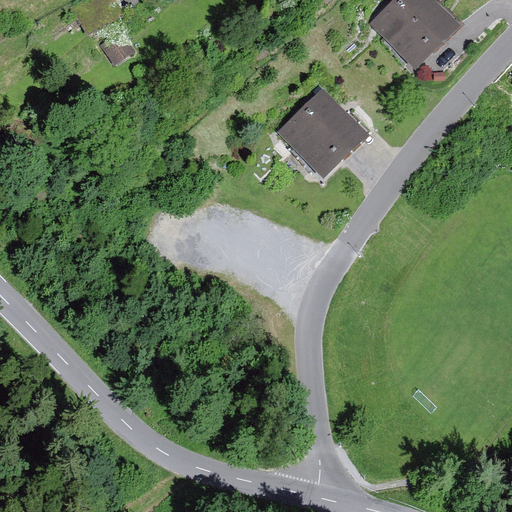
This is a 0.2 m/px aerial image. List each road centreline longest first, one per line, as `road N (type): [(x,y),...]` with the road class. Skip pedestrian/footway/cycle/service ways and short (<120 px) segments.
road 1 (residential): [(312,498),(309,319),(320,285),(511,44)]
road 2 (tertiary): [(0,295),(146,442),(199,469),(312,498)]
